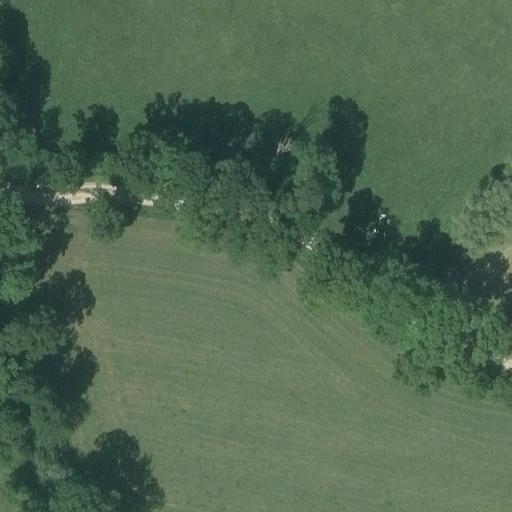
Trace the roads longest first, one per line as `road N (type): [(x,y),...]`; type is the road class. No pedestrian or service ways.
road 1 (track): [(305,238),(220,207),(38,195)]
road 2 (track): [(511,367),(428,333),(305,238)]
